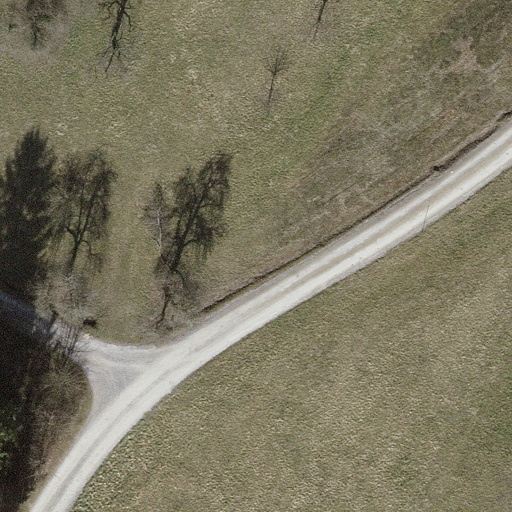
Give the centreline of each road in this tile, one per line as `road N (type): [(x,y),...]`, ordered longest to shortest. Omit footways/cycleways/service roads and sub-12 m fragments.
road 1 (track): [(138,384),(424,214),(511,148)]
road 2 (track): [(0,308),(138,384)]
road 3 (track): [(47,511),(138,384)]
